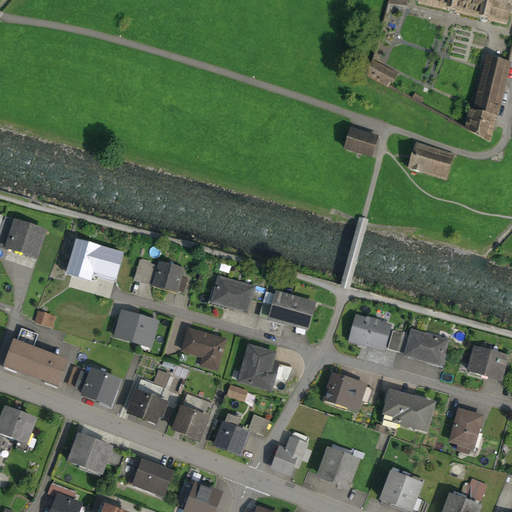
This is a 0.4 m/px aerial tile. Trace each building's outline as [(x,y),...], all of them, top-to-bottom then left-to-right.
[(511,0),(419,0),(419,3),(506,24),(511,3),(511,0)] [(508,65),(488,60),(475,113),(471,112),(469,119),(473,120),(466,129),(489,142),(508,65)] [(387,87),(395,73),(372,61),(368,77),(387,87)] [(377,139),(351,131),(346,150),(372,157),(377,139)] [(441,154),(417,145),(409,169),(446,179),(452,156),(441,154)] [(43,235),(12,224),(3,250),(34,260),(43,235)] [(122,258),(79,245),(69,275),(92,282),(94,274),(115,281),(122,258)] [(149,291),(155,268),(140,264),(134,287),(149,291)] [(181,273),(160,267),(153,289),(174,295),(181,273)] [(252,292),(217,282),(210,307),(244,317),(252,292)] [(314,307),(278,298),(272,321),(307,331),(314,307)] [(155,322),(124,312),(117,334),(148,344),(155,322)] [(37,316),(35,328),(53,332),(55,320),(37,316)] [(357,317),(351,339),(383,347),(389,326),(357,317)] [(224,340),(189,330),(183,350),(205,356),(203,363),(217,367),(224,340)] [(446,340),(412,332),(406,356),(439,364),(446,340)] [(65,359),(14,341),(6,364),(56,382),(65,359)] [(274,353),(249,347),(240,379),(270,387),(274,373),(269,371),(274,353)] [(505,358),(475,350),(470,371),(499,378),(505,358)] [(118,381),(91,371),(82,394),(110,404),(118,381)] [(363,384),(333,375),(325,400),(355,409),(363,384)] [(164,401),(136,390),(128,411),(156,422),(164,401)] [(434,402),(391,391),(384,417),(427,428),(434,402)] [(208,417),(181,407),(174,427),(201,437),(208,417)] [(32,419),(2,408),(0,414),(0,437),(1,434),(24,442),(32,419)] [(481,417),(459,411),(451,441),(472,447),(481,417)] [(249,435),(264,440),(269,426),(254,420),(249,435)] [(247,432),(224,424),(216,445),(240,453),(247,432)] [(109,449),(78,437),(69,461),(100,473),(109,449)] [(277,452),(269,470),(292,479),(306,444),(290,438),(283,455),(277,452)] [(357,461),(330,450),(320,475),(347,486),(357,461)] [(170,475),(142,465),(135,486),(162,496),(170,475)] [(420,483),(393,473),(382,500),(410,510),(420,483)] [(212,511),(219,494),(196,485),(185,511),(212,511)] [(476,511),(478,507),(453,497),(447,511),(476,511)] [(77,511),(79,508),(56,499),(51,511),(77,511)]
